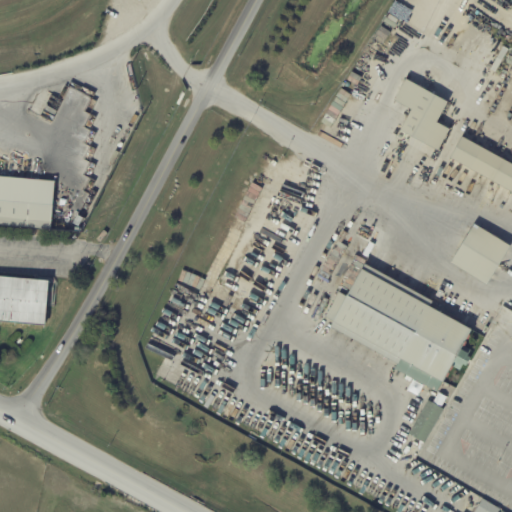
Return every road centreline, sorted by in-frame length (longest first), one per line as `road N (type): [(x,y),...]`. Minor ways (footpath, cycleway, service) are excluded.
road 1 (residential): [(15,422),(115,255),(250,0)]
road 2 (secondary): [(0,413),(186,511)]
